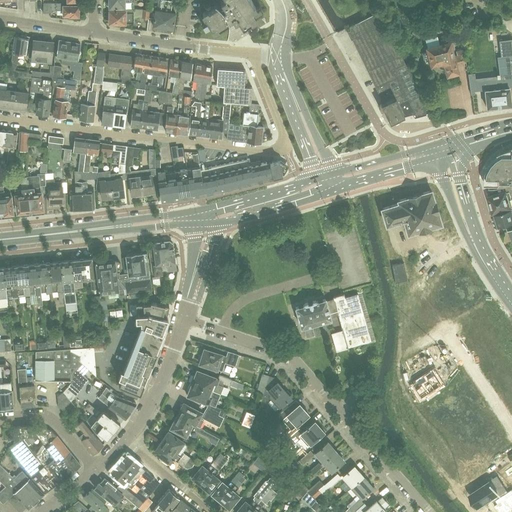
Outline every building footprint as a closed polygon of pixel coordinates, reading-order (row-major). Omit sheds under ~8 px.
[(163,27),(167,0),(162,0),(160,11),(156,10),(153,26),(154,26),(155,27),(158,28),(159,27),(163,27)] [(172,0),(167,0),(163,27),(167,28),(168,29),(171,30),(172,29),(173,29),(176,13),(171,12),(173,0),(172,0)] [(233,19),(234,21),(238,18),(242,25),(256,17),(251,10),(256,7),(251,0),(220,0),(221,2),(202,13),(214,31),(233,19)] [(63,5),(63,3),(43,3),(43,13),(52,13),(52,10),(63,11),(63,15),(70,15),(70,16),(79,16),(79,14),(80,14),(80,7),(79,7),(79,6),(63,5)] [(134,13),(126,13),(126,11),(109,10),(109,12),(108,12),(108,16),(109,16),(109,21),(111,23),(134,24),(134,13)] [(379,105),(381,110),(384,109),(390,122),(412,111),(415,117),(428,111),(380,10),(350,26),(350,30),(348,31),(351,39),(352,38),(383,102),(381,103),(379,105)] [(15,71),(15,70),(16,63),(18,53),(25,54),(27,43),(28,43),(29,36),(21,35),(21,37),(15,36),(10,70),(15,71)] [(453,41),(439,45),(437,36),(425,39),(428,48),(427,48),(428,51),(423,53),(426,63),(431,62),(432,65),(441,63),(445,65),(448,75),(458,72),(456,64),(466,61),(465,58),(463,50),(457,52),(458,55),(454,56),(452,49),(455,48),(453,41)] [(41,62),(43,41),(33,39),(31,60),(41,62)] [(66,65),(70,42),(59,40),(57,56),(62,57),(61,64),(66,65)] [(43,41),(41,62),(51,63),(53,42),(43,41)] [(78,62),(78,60),(81,44),(70,42),(66,65),(70,65),(70,70),(74,71),(73,77),(80,78),(82,63),(78,62)] [(98,52),(96,65),(103,66),(105,53),(98,52)] [(141,79),(144,54),(136,53),(134,70),(137,70),(136,79),(141,79)] [(150,73),(152,56),(144,54),(141,79),(141,80),(140,82),(140,88),(144,88),(147,72),(150,73)] [(159,67),(160,57),(152,56),(150,73),(153,73),(151,84),(150,84),(150,89),(156,90),(156,86),(157,82),(159,67)] [(159,67),(157,82),(161,83),(163,75),(166,76),(168,59),(160,57),(159,67)] [(476,109),(487,107),(511,104),(509,81),(511,80),(511,75),(510,60),(503,61),(505,78),(497,79),(498,81),(485,83),(484,77),(472,78),(469,57),(465,58),(466,61),(471,88),(471,95),(473,95),(476,109)] [(171,59),(169,75),(176,76),(175,83),(173,83),(172,92),(173,92),(179,93),(179,84),(181,61),(171,59)] [(191,78),(192,62),(181,61),(179,84),(179,93),(182,93),(184,77),(191,78)] [(202,89),(204,65),(195,63),(194,80),(197,81),(195,100),(199,100),(202,89)] [(96,65),(94,82),(103,84),(104,66),(103,66),(96,65)] [(210,83),(212,66),(204,65),(202,89),(199,100),(205,100),(207,83),(210,83)] [(50,66),(49,72),(40,71),(40,78),(52,79),(53,75),(54,66),(50,66)] [(53,75),(63,76),(64,75),(60,74),(61,67),(54,66),(53,75)] [(130,83),(130,81),(131,69),(125,68),(121,67),(120,78),(121,79),(121,82),(130,83)] [(244,86),(246,70),(218,68),(216,85),(224,86),(223,101),(249,103),(251,103),(252,87),(244,86)] [(15,71),(10,70),(8,69),(8,72),(8,77),(18,78),(19,76),(19,71),(15,70),(15,71)] [(63,79),(63,76),(53,75),(52,79),(53,79),(52,86),(54,86),(57,87),(53,116),(65,117),(67,101),(62,100),(63,94),(63,88),(74,89),(75,80),(63,79)] [(38,91),(40,78),(32,77),(31,78),(30,90),(38,91)] [(48,115),(52,79),(40,78),(38,91),(44,91),(43,98),(38,97),(36,113),(48,115)] [(14,107),(17,91),(6,89),(3,109),(8,109),(8,106),(14,107)] [(152,90),(145,89),(144,94),(143,100),(143,101),(149,102),(149,103),(150,103),(152,90)] [(97,91),(89,90),(87,104),(81,104),(79,119),(93,121),(95,106),(95,105),(97,91)] [(17,91),(14,107),(21,108),(20,111),(25,112),(25,108),(26,108),(28,92),(17,91)] [(166,91),(165,103),(173,104),(173,92),(172,92),(166,91)] [(113,124),(115,107),(116,99),(105,97),(101,122),(113,124)] [(115,107),(113,124),(124,125),(126,108),(127,100),(122,99),(116,99),(115,107)] [(143,101),(143,100),(139,99),(138,109),(133,109),(130,126),(140,127),(143,101)] [(143,101),(140,127),(157,129),(158,123),(163,124),(165,113),(147,111),(148,102),(143,101)] [(177,125),(177,132),(187,133),(189,102),(185,102),(184,115),(179,115),(179,125),(177,125)] [(200,117),(201,111),(201,103),(194,102),(191,106),(196,106),(195,116),(190,116),(189,134),(199,135),(200,117)] [(259,105),(251,103),(249,103),(248,112),(244,112),(242,124),(241,124),(240,125),(228,124),(228,130),(227,130),(226,139),(246,141),(246,142),(261,143),(263,127),(257,126),(258,122),(259,121),(260,117),(258,116),(258,113),(259,105)] [(209,118),(210,104),(205,104),(205,112),(201,111),(200,117),(199,135),(208,136),(209,118)] [(221,118),(228,119),(230,119),(231,105),(222,104),(221,118)] [(179,125),(179,115),(172,114),(173,108),(167,107),(165,131),(177,132),(177,125),(179,125)] [(209,118),(208,136),(221,138),(222,120),(209,118)] [(9,146),(15,147),(17,132),(6,131),(2,163),(7,164),(9,146)] [(18,150),(27,151),(29,133),(19,131),(18,150)] [(29,133),(28,139),(40,140),(41,134),(29,132),(29,133)] [(83,172),(87,138),(75,137),(73,151),(81,152),(78,171),(82,172),(83,172)] [(88,172),(89,161),(90,153),(98,154),(100,140),(87,138),(83,172),(87,172),(88,172)] [(122,179),(126,178),(125,172),(125,168),(127,146),(114,145),(113,150),(121,151),(119,164),(119,173),(110,174),(113,197),(120,196),(124,195),(122,179)] [(136,194),(143,193),(140,170),(131,171),(130,165),(133,165),(135,147),(127,146),(125,168),(125,172),(126,178),(130,178),(132,194),(136,194)] [(63,161),(70,161),(71,149),(64,148),(63,161)] [(511,148),(509,149),(507,150),(504,151),(502,152),(498,154),(499,155),(497,157),(494,159),(492,161),(490,163),(488,166),(487,169),(486,172),(486,174),(485,176),(485,179),(485,182),(485,184),(485,187),(486,189),(493,189),(504,187),(504,188),(511,185),(511,148)] [(198,150),(200,162),(206,161),(204,149),(198,150)] [(200,166),(204,193),(217,190),(235,186),(254,181),(282,175),(284,174),(286,171),(285,169),(286,169),(284,164),(284,162),(281,160),(279,161),(279,160),(270,163),(270,162),(267,162),(261,163),(251,165),(250,162),(249,158),(200,168),(200,167),(200,166)] [(46,174),(47,164),(41,164),(40,173),(40,176),(26,177),(27,188),(30,211),(36,211),(37,212),(40,212),(41,210),(43,210),(41,192),(41,191),(40,186),(45,185),(45,179),(45,173),(46,174)] [(200,166),(187,168),(192,196),(193,196),(204,193),(200,166)] [(140,170),(143,193),(150,193),(150,192),(154,192),(152,175),(156,175),(155,168),(146,169),(140,170)] [(187,168),(175,170),(179,198),(192,196),(187,168)] [(106,198),(113,197),(110,174),(110,170),(98,172),(97,182),(100,182),(102,198),(106,198)] [(164,171),(157,173),(158,180),(162,200),(162,201),(166,200),(179,198),(175,170),(165,172),(164,171)] [(82,172),(78,171),(75,171),(76,186),(70,187),(70,191),(69,191),(70,208),(82,208),(82,180),(82,172)] [(87,172),(83,172),(82,172),(82,180),(82,208),(94,207),(93,190),(93,185),(87,186),(87,181),(87,172)] [(2,178),(0,177),(0,212),(3,212),(3,214),(7,213),(8,215),(10,214),(11,213),(13,213),(11,195),(4,195),(3,185),(2,178)] [(45,179),(45,185),(46,195),(48,195),(49,202),(63,202),(62,182),(54,182),(54,178),(45,179)] [(488,197),(493,213),(511,208),(508,200),(511,199),(510,194),(511,193),(511,185),(504,188),(506,193),(494,196),(494,195),(488,197)] [(24,212),(30,211),(27,188),(14,190),(15,194),(17,213),(19,213),(20,214),(23,214),(24,212)] [(404,220),(408,234),(427,228),(441,223),(431,190),(398,200),(399,203),(381,208),(387,225),(404,220)] [(498,225),(499,227),(511,223),(511,212),(511,210),(495,214),(496,217),(494,218),(497,225),(498,225)] [(173,244),(173,243),(169,241),(165,241),(160,242),(161,242),(154,243),(153,246),(156,265),(153,265),(155,276),(162,275),(161,265),(167,264),(167,270),(176,269),(173,244)] [(123,274),(124,275),(125,288),(126,288),(127,292),(152,289),(150,279),(146,279),(145,272),(149,271),(148,264),(144,264),(144,260),(148,259),(147,253),(143,253),(135,254),(126,255),(129,273),(123,274)] [(72,260),(74,287),(83,286),(82,279),(94,278),(92,258),(72,260)] [(105,262),(95,263),(99,294),(101,294),(100,292),(101,292),(108,291),(109,297),(118,296),(117,289),(125,288),(124,275),(119,275),(118,272),(119,272),(121,269),(120,262),(118,260),(114,261),(114,260),(112,259),(107,259),(105,262)] [(76,302),(74,287),(72,260),(61,261),(65,303),(76,302)] [(61,261),(49,262),(52,291),(58,291),(59,303),(65,303),(61,261)] [(53,296),(52,291),(49,262),(38,263),(41,292),(46,291),(46,292),(48,292),(50,308),(54,307),(53,296)] [(407,280),(404,262),(392,265),(395,282),(407,280)] [(41,292),(38,263),(27,264),(30,293),(35,293),(37,304),(42,303),(41,292)] [(30,294),(30,293),(27,264),(16,266),(18,294),(24,294),(30,294)] [(18,295),(18,294),(16,266),(4,267),(7,296),(7,299),(19,298),(18,295)] [(305,304),(296,307),(301,327),(304,329),(306,336),(314,334),(312,324),(321,322),(324,323),(326,323),(329,322),(330,322),(331,319),(331,317),(338,314),(340,321),(343,330),(332,333),(337,351),(361,344),(370,341),(371,341),(370,337),(358,293),(345,297),(344,293),(341,294),(333,296),(333,298),(326,300),(326,299),(316,301),(316,300),(304,303),(305,304)] [(141,321),(141,324),(123,370),(121,369),(118,377),(121,378),(119,385),(140,394),(148,374),(148,375),(152,365),(153,365),(157,353),(156,353),(164,333),(162,332),(163,331),(162,331),(162,332),(159,331),(161,324),(164,326),(165,326),(168,318),(166,317),(169,306),(151,301),(150,303),(136,304),(137,314),(135,314),(136,321),(141,321)] [(479,326),(483,323),(499,313),(493,303),(473,316),(479,326)] [(499,313),(483,323),(491,336),(507,325),(499,313)] [(491,336),(490,336),(498,347),(511,337),(511,332),(507,325),(491,336)] [(69,336),(70,345),(70,346),(81,344),(80,335),(69,336)] [(511,337),(498,347),(505,358),(511,353),(511,337)] [(35,339),(36,349),(47,348),(46,338),(35,339)] [(13,341),(14,350),(25,349),(24,340),(13,341)] [(82,363),(89,371),(96,377),(94,347),(71,349),(71,351),(81,356),(79,359),(82,363)] [(72,374),(76,369),(82,363),(79,359),(81,356),(71,351),(71,349),(35,351),(36,380),(71,380),(72,380),(72,374)] [(235,366),(237,360),(239,354),(228,351),(226,356),(204,349),(202,356),(201,356),(200,357),(199,360),(199,362),(200,363),(200,364),(222,371),(225,362),(235,366)] [(411,360),(404,365),(410,374),(413,372),(417,378),(435,366),(449,357),(444,351),(430,360),(425,352),(418,356),(417,354),(410,359),(411,360)] [(76,369),(84,376),(89,371),(82,363),(76,369)] [(463,363),(456,367),(461,375),(468,371),(463,363)] [(417,378),(413,381),(415,384),(413,386),(414,386),(415,388),(421,397),(427,393),(428,395),(436,390),(435,388),(441,384),(438,379),(431,369),(435,367),(435,366),(417,378)] [(28,385),(27,373),(26,369),(18,369),(19,386),(21,406),(34,405),(33,399),(36,398),(34,384),(28,385)] [(84,376),(76,369),(72,374),(72,380),(72,381),(81,388),(88,380),(84,376)] [(220,375),(218,378),(197,370),(195,375),(193,374),(190,382),(220,394),(223,383),(230,386),(236,389),(237,387),(242,390),(244,386),(232,381),(232,380),(220,375)] [(264,393),(266,385),(269,375),(261,373),(256,390),(264,393)] [(433,398),(423,405),(431,417),(447,406),(445,403),(448,401),(444,395),(462,384),(458,377),(431,395),(433,398)] [(0,408),(13,407),(12,391),(3,392),(1,378),(0,378),(0,408)] [(72,381),(68,386),(76,395),(82,389),(81,388),(72,381)] [(474,381),(468,385),(474,393),(480,390),(480,389),(474,381)] [(215,406),(220,394),(190,382),(187,390),(189,391),(187,395),(211,405),(209,410),(218,414),(224,417),(227,411),(215,406)] [(271,399),(279,409),(291,398),(277,382),(272,387),(266,385),(264,393),(261,401),(267,403),(269,397),(271,398),(272,398),(271,399)] [(71,401),(76,395),(68,386),(67,387),(63,392),(71,401)] [(135,403),(117,396),(106,388),(102,393),(107,397),(113,401),(116,404),(117,403),(130,412),(136,403),(135,403)] [(474,393),(469,397),(474,404),(485,397),(480,390),(474,393)] [(57,396),(58,406),(64,411),(71,401),(63,392),(57,396)] [(125,419),(130,412),(117,403),(116,404),(113,401),(107,397),(102,393),(98,397),(109,406),(109,407),(125,419)] [(218,414),(209,410),(208,410),(206,414),(184,403),(184,404),(181,404),(182,407),(177,415),(195,425),(198,427),(200,427),(204,419),(219,427),(224,417),(218,415),(218,414)] [(280,422),(282,419),(292,430),(295,427),(309,414),(300,404),(287,414),(284,410),(276,417),(271,424),(275,428),(281,423),(280,422)] [(458,408),(437,422),(438,423),(438,422),(441,428),(443,430),(445,434),(448,432),(466,420),(466,419),(465,420),(458,409),(459,409),(458,408)] [(96,418),(112,432),(120,422),(111,415),(110,415),(103,410),(96,418)] [(247,411),(242,424),(250,427),(255,415),(247,411)] [(195,425),(177,415),(174,422),(173,421),(170,426),(171,427),(171,428),(186,436),(190,428),(193,430),(193,429),(195,425)] [(107,439),(112,432),(96,418),(90,425),(102,439),(104,437),(107,439)] [(93,454),(103,444),(92,431),(93,431),(83,419),(78,424),(84,432),(79,437),(93,454)] [(262,429),(264,423),(259,421),(256,420),(253,428),(252,429),(256,431),(260,433),(262,429)] [(289,437),(284,442),(287,444),(291,440),(295,444),(301,438),(307,445),(311,445),(325,432),(315,421),(302,432),(299,428),(289,437)] [(33,425),(13,427),(15,442),(22,438),(28,445),(38,437),(33,431),(33,425)] [(68,475),(80,465),(56,435),(51,430),(42,426),(34,431),(44,443),(68,475)] [(286,435),(288,438),(289,437),(297,430),(295,427),(292,430),(286,435)] [(186,445),(183,443),(184,442),(168,432),(167,431),(162,438),(164,439),(161,442),(187,461),(190,457),(182,452),(186,445)] [(463,458),(459,460),(466,472),(486,459),(482,452),(490,447),(490,445),(485,438),(461,454),(463,458)] [(57,483),(33,451),(22,439),(9,447),(32,478),(44,491),(48,488),(49,490),(57,483)] [(172,458),(184,466),(186,468),(188,468),(190,467),(191,466),(193,465),(187,461),(161,442),(160,443),(159,443),(154,449),(156,450),(155,451),(164,458),(162,460),(168,464),(170,462),(172,458)] [(324,462),(336,451),(328,442),(315,453),(324,462)] [(57,483),(68,475),(44,443),(33,451),(57,483)] [(315,454),(311,450),(301,459),(304,463),(315,454)] [(336,451),(324,462),(332,472),(344,461),(336,451)] [(201,484),(224,457),(221,453),(207,469),(203,465),(192,477),(193,478),(192,479),(196,482),(197,481),(201,484)] [(126,455),(111,472),(123,483),(124,483),(122,485),(128,490),(138,498),(144,491),(154,479),(155,478),(140,465),(129,456),(128,455),(126,455)] [(215,476),(222,467),(228,460),(224,457),(201,484),(204,487),(203,489),(207,492),(208,491),(209,492),(219,480),(215,476)] [(256,466),(262,460),(258,457),(253,464),(256,466)] [(22,470),(14,478),(0,463),(0,480),(5,486),(0,491),(0,500),(3,504),(8,499),(14,494),(24,504),(28,500),(30,501),(33,498),(26,490),(29,487),(27,485),(32,481),(22,470)] [(352,487),(364,476),(354,466),(342,476),(352,487)] [(220,501),(242,476),(238,472),(227,486),(222,482),(212,494),(213,495),(212,496),(216,499),(217,498),(220,501)] [(311,496),(314,498),(340,476),(337,473),(324,485),(311,496)] [(234,493),(242,483),(246,479),(242,476),(220,501),(224,504),(223,505),(227,509),(228,508),(229,508),(239,497),(234,493)] [(360,496),(361,498),(373,487),(364,476),(352,487),(360,496)] [(96,486),(95,489),(120,509),(123,505),(117,500),(122,493),(105,478),(100,483),(98,484),(96,486)] [(250,511),(275,482),(270,478),(267,481),(266,481),(253,496),(256,498),(250,506),(245,502),(236,511),(250,511)] [(134,503),(134,504),(139,508),(140,507),(148,497),(159,484),(154,479),(144,491),(138,498),(134,503)] [(311,496),(324,485),(319,480),(308,490),(301,481),(291,490),(300,499),(306,492),(311,496)] [(28,509),(44,494),(32,481),(27,485),(29,487),(26,490),(33,498),(30,501),(28,500),(24,504),(14,494),(8,499),(19,511),(21,511),(27,507),(28,509)] [(490,482),(470,495),(478,506),(490,498),(493,501),(506,492),(505,490),(506,489),(503,484),(495,489),(490,481),(490,482)] [(264,511),(260,509),(265,503),(261,500),(276,483),(275,482),(250,511),(264,511)] [(105,499),(93,488),(83,497),(100,511),(106,511),(109,510),(102,503),(105,499)] [(497,503),(494,505),(498,511),(509,511),(511,510),(511,488),(497,498),(499,502),(497,503)] [(167,511),(179,498),(169,489),(158,501),(159,503),(155,508),(151,511),(167,511)] [(128,490),(124,495),(134,504),(134,503),(138,498),(128,490)] [(314,498),(311,496),(306,492),(300,499),(310,508),(316,500),(314,498)] [(365,502),(361,498),(360,496),(342,511),(354,511),(358,509),(365,502)] [(140,507),(139,508),(144,511),(153,501),(148,497),(140,507)] [(377,501),(363,511),(385,511),(386,511),(383,508),(388,504),(382,497),(377,502),(377,501)] [(186,511),(191,507),(181,499),(170,511),(186,511)] [(79,511),(80,509),(84,505),(78,501),(72,506),(79,511)] [(311,507),(315,511),(320,506),(315,502),(311,507)]
